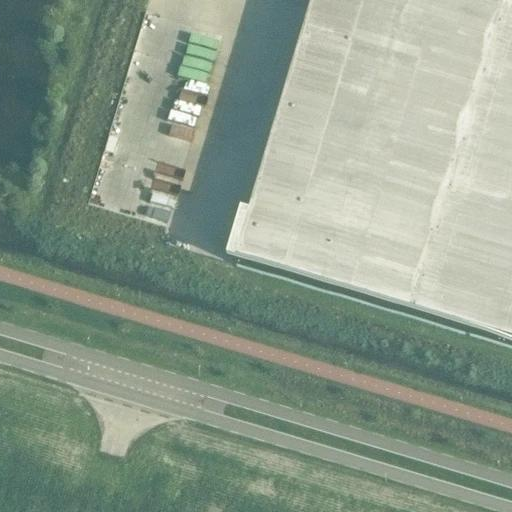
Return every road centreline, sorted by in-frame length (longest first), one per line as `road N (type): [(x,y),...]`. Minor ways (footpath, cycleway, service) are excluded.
road 1 (tertiary): [(511,484),(0,330)]
road 2 (tertiary): [(0,357),(511,511)]
